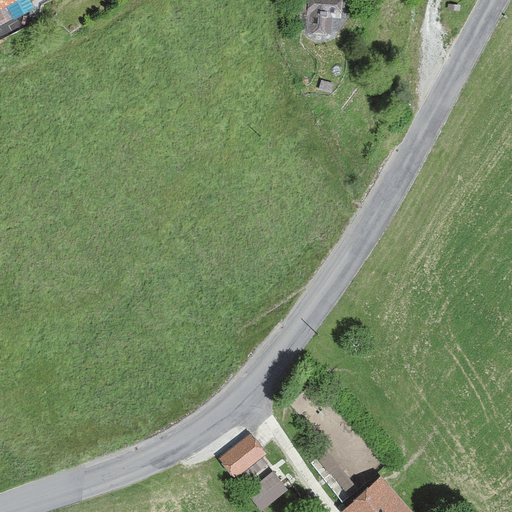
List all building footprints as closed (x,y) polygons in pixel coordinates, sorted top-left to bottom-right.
[(0,0),(0,15),(26,0),(0,0)] [(339,37),(341,0),(308,0),(307,36),(339,37)] [(265,453),(249,436),(223,461),(238,477),(265,453)] [(275,469),(248,490),(262,509),(289,488),(275,469)] [(414,511),(381,476),(344,509),(347,511),(414,511)]
